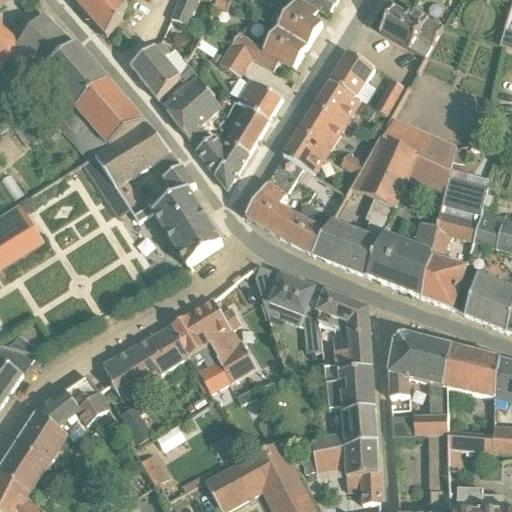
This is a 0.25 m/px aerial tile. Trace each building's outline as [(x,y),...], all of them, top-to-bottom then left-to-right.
[(79,0),(77,3),(76,5),(107,40),(130,10),(125,7),(128,0),(79,0)] [(181,0),(172,22),(187,28),(189,29),(201,0),(181,0)] [(226,14),(232,1),(229,0),(218,0),(215,8),(226,14)] [(314,22),(319,14),(297,0),(278,32),(310,50),(323,28),(314,22)] [(328,19),(340,0),(297,0),(319,14),(328,19)] [(381,36),(426,61),(444,30),(439,27),(441,24),(434,19),(432,23),(411,12),(408,18),(395,10),(381,36)] [(22,46),(19,49),(8,61),(33,86),(45,75),(49,73),(80,108),(51,132),(57,139),(62,134),(87,162),(128,138),(145,126),(123,101),(115,92),(96,70),(77,48),(75,48),(44,18),(21,45),(22,46)] [(22,46),(21,45),(20,46),(0,27),(0,69),(8,61),(19,49),(22,46)] [(295,72),(310,50),(278,32),(265,52),(261,50),(240,37),(232,49),(253,61),(275,74),(281,64),(295,72)] [(511,34),(507,33),(502,49),(511,51),(511,34)] [(172,56),(168,52),(162,45),(132,70),(159,103),(179,82),(180,83),(191,72),(187,67),(176,52),(172,56)] [(248,71),(253,61),(232,49),(227,57),(248,71)] [(241,81),(248,71),(227,57),(220,68),(241,81)] [(357,102),(376,73),(350,57),(331,87),(357,102)] [(203,130),(202,128),(219,110),(191,72),(180,83),(187,92),(166,111),(189,142),(189,141),(190,142),(203,130)] [(383,101),(395,108),(405,90),(393,83),(383,101)] [(247,113),(269,127),(271,124),(283,103),(252,84),(238,106),(248,111),(247,113)] [(377,112),(357,102),(331,87),(316,111),(346,129),(355,115),(370,124),(376,114),(377,112)] [(388,121),(395,108),(383,101),(377,112),(376,114),(388,121)] [(331,154),(346,129),(316,111),(300,136),(331,154)] [(246,166),(269,127),(247,113),(230,145),(246,166)] [(0,134),(1,136),(9,129),(4,124),(0,126),(0,134)] [(412,180),(420,162),(441,171),(453,176),(458,153),(397,125),(357,195),(375,203),(366,223),(370,225),(363,240),(334,228),(329,237),(328,236),(315,259),(374,283),(391,239),(385,237),(412,180)] [(105,200),(172,157),(149,128),(146,130),(89,164),(83,167),(105,200)] [(216,139),(210,144),(203,130),(190,142),(198,153),(197,154),(227,192),(227,193),(228,193),(229,193),(230,192),(246,166),(230,145),(227,150),(216,139)] [(300,136),(285,160),(304,173),(315,179),(331,154),(300,136)] [(362,166),(362,164),(350,157),(342,169),(350,174),(357,163),(362,166)] [(304,173),(285,160),(278,171),(297,183),(304,173)] [(362,164),(362,166),(357,163),(350,174),(342,169),(341,170),(358,181),(365,166),(362,164)] [(153,218),(189,270),(224,247),(190,195),(197,190),(182,170),(166,184),(173,194),(135,218),(140,226),(153,218)] [(280,210),(297,183),(278,171),(247,220),(275,238),(289,216),(280,210)] [(441,171),(434,188),(448,194),(451,182),(453,176),(441,171)] [(452,240),(474,246),(483,216),(488,191),(451,182),(448,194),(447,196),(439,231),(435,248),(418,300),(453,313),(456,305),(467,272),(445,262),(449,251),(452,240)] [(0,274),(45,246),(22,208),(0,221),(0,274)] [(329,237),(334,228),(333,227),(335,222),(306,208),(298,221),(292,218),(289,216),(275,238),(281,241),(315,259),(328,236),(329,237)] [(511,218),(507,218),(505,222),(483,216),(474,246),(511,256),(511,218)] [(374,283),(418,300),(435,248),(439,231),(420,225),(412,248),(391,239),(374,283)] [(316,291),(261,270),(258,269),(257,270),(253,274),(254,275),(261,298),(267,319),(305,331),(307,356),(324,354),(322,341),(320,328),(316,291)] [(479,280),(465,319),(509,337),(511,325),(511,292),(498,287),(479,280)] [(342,326),(350,304),(316,291),(320,328),(336,334),(337,341),(334,341),(336,366),(338,366),(338,369),(325,370),(327,379),(330,411),(343,410),(340,375),(352,375),(350,329),(342,326)] [(223,317),(215,304),(215,303),(213,304),(214,305),(190,319),(231,387),(258,371),(244,347),(242,348),(233,334),(243,328),(233,312),(223,317)] [(352,375),(373,374),(369,312),(350,304),(342,326),(350,329),(352,375)] [(189,320),(171,330),(190,363),(193,370),(204,363),(208,370),(200,375),(213,398),(231,387),(190,319),(188,319),(189,320)] [(52,347),(39,331),(33,325),(21,339),(9,350),(38,358),(40,356),(52,347)] [(146,390),(190,363),(171,330),(153,342),(127,356),(146,390)] [(443,393),(455,351),(405,338),(396,344),(390,377),(392,402),(411,401),(411,384),(430,390),(431,409),(447,410),(449,410),(448,394),(443,393)] [(0,412),(21,382),(37,358),(38,358),(9,350),(0,348),(0,412)] [(443,393),(448,394),(495,403),(499,363),(455,351),(443,393)] [(146,390),(127,356),(104,369),(115,387),(113,389),(122,405),(146,390)] [(511,366),(499,363),(495,403),(493,411),(506,415),(508,408),(511,408),(511,366)] [(343,410),(375,408),(373,374),(352,375),(340,375),(343,410)] [(108,412),(100,396),(88,380),(39,416),(36,422),(58,434),(79,417),(86,428),(108,412)] [(254,390),(237,399),(242,409),(259,400),(254,390)] [(303,460),(378,446),(375,408),(343,410),(343,415),(342,415),(344,437),(324,440),(324,442),(312,444),(314,457),(303,459),(303,460)] [(448,438),(447,410),(431,409),(431,418),(392,420),(394,441),(428,439),(448,438)] [(120,419),(138,448),(153,439),(135,410),(120,419)] [(274,450),(282,446),(283,446),(269,420),(260,425),(274,450)] [(65,437),(58,434),(36,422),(18,448),(51,469),(74,435),(67,432),(65,437)] [(110,437),(120,431),(116,424),(106,430),(110,437)] [(511,458),(511,431),(495,429),(494,439),(492,456),(511,458)] [(494,439),(482,437),(480,456),(492,456),(494,439)] [(461,474),(460,454),(449,453),(448,438),(428,439),(430,494),(431,494),(431,511),(433,511),(455,511),(454,475),(461,474)] [(243,451),(252,451),(252,442),(243,442),(243,451)] [(312,511),(282,446),(274,450),(248,464),(224,475),(206,485),(221,511),(232,511),(264,494),(272,511),(312,511)] [(347,480),(380,478),(378,446),(303,460),(306,477),(341,470),(340,466),(346,465),(347,480)] [(0,476),(29,501),(51,469),(18,448),(0,476)] [(157,488),(169,480),(156,458),(143,465),(157,488)] [(0,511),(41,511),(29,501),(0,476),(0,511)] [(362,509),(381,508),(380,478),(347,480),(348,495),(361,495),(362,509)] [(503,511),(504,500),(483,497),(483,493),(458,492),(457,511),(503,511)]
